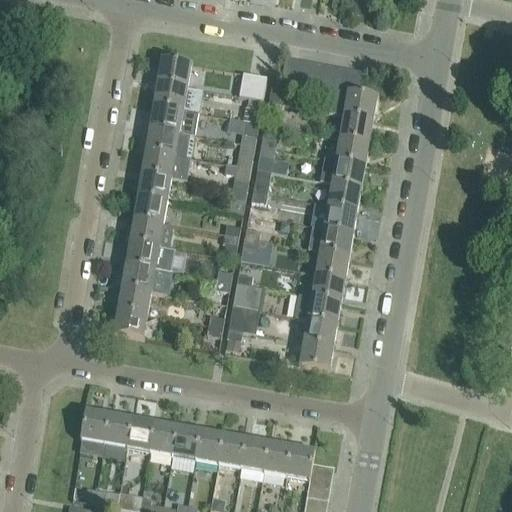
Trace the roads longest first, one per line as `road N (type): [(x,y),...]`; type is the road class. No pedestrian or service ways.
road 1 (residential): [(62,364),(125,3)]
road 2 (residential): [(374,421),(436,62)]
road 3 (residential): [(374,421),(62,364)]
road 4 (residential): [(436,62),(125,3)]
road 5 (residential): [(12,511),(37,364)]
